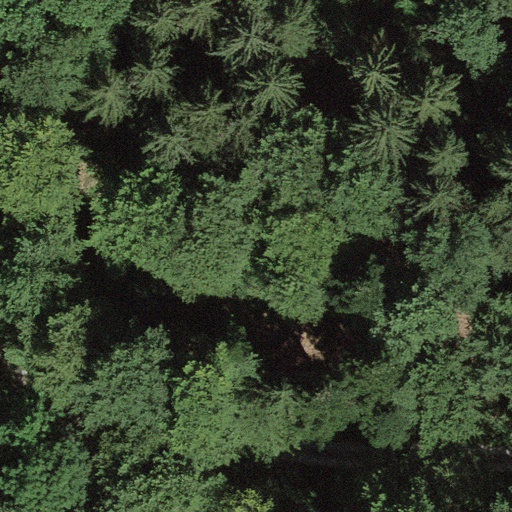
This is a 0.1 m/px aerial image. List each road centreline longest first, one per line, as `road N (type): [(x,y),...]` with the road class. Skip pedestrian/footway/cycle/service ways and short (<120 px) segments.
road 1 (track): [(511,455),(266,452),(63,381),(0,316)]
road 2 (track): [(63,381),(66,440),(130,511)]
